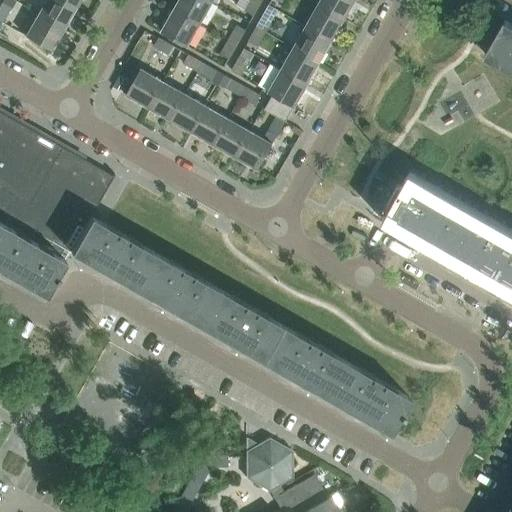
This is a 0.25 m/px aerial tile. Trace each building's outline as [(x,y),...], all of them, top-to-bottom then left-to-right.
[(44,0),(37,13),(64,28),(76,7),(64,0),(44,0)] [(209,0),(178,0),(174,9),(201,24),(213,2),(209,0)] [(266,3),(259,0),(255,0),(248,13),(257,18),(266,3)] [(320,0),(318,4),(344,20),(355,0),(320,0)] [(2,3),(0,7),(0,21),(3,23),(12,8),(2,3)] [(344,20),(318,4),(305,26),(332,41),(344,20)] [(201,24),(174,9),(161,31),(188,46),(201,24)] [(64,28),(37,13),(24,35),(51,51),(64,28)] [(266,13),(258,28),(267,33),(275,18),(266,13)] [(511,69),(511,23),(505,19),(485,54),(511,69)] [(305,26),(293,48),(320,63),(332,41),(305,26)] [(249,32),(240,27),(232,42),(241,47),(249,32)] [(258,28),(249,42),(258,47),(267,33),(258,28)] [(153,46),(169,55),(173,47),(157,38),(153,46)] [(241,47),(232,42),(224,56),(233,61),(241,47)] [(293,48),(281,70),(307,85),(320,63),(293,48)] [(202,63),(188,55),(183,64),(197,72),(202,63)] [(250,62),(241,57),(233,72),(242,77),(250,62)] [(217,72),(202,63),(197,72),(212,81),(217,72)] [(164,81),(141,68),(126,95),(148,107),(164,81)] [(307,85),(281,70),(268,92),(273,95),(295,107),(307,85)] [(246,88),(231,80),(226,89),(241,97),(246,88)] [(185,93),(164,81),(148,107),(170,120),(185,93)] [(260,97),(246,88),(241,97),(255,106),(260,97)] [(170,120),(192,132),(207,105),(185,93),(170,120)] [(295,107),(273,95),(265,109),(286,121),(295,107)] [(192,132),(214,145),(229,118),(207,105),(192,132)] [(0,222),(0,223),(64,260),(69,251),(90,215),(90,216),(115,174),(114,174),(112,176),(0,112),(0,222)] [(214,145),(235,157),(251,130),(229,118),(214,145)] [(251,130),(235,157),(258,170),(273,143),(251,130)] [(456,254),(476,219),(412,182),(392,218),(456,254)] [(83,258),(103,223),(96,219),(90,216),(90,215),(69,251),(76,254),(83,258)] [(511,285),(511,239),(476,219),(456,254),(511,285)] [(64,260),(0,223),(0,269),(44,295),(54,278),(56,280),(58,276),(56,275),(64,260)] [(164,258),(103,223),(83,258),(144,293),(164,258)] [(144,293),(205,327),(225,292),(164,258),(144,293)] [(225,292),(205,327),(266,362),(286,327),(225,292)] [(266,362),(327,397),(347,362),(286,327),(266,362)] [(347,362),(327,397),(388,432),(397,415),(400,417),(402,413),(399,412),(408,396),(347,362)] [(340,511),(331,495),(327,497),(314,474),(283,492),(279,485),(292,478),(292,450),(269,437),(257,444),(246,437),(246,478),(269,491),(270,491),(280,509),(274,511),(340,511)] [(172,511),(184,511),(206,474),(206,467),(227,467),(227,456),(204,456),(172,511)]
